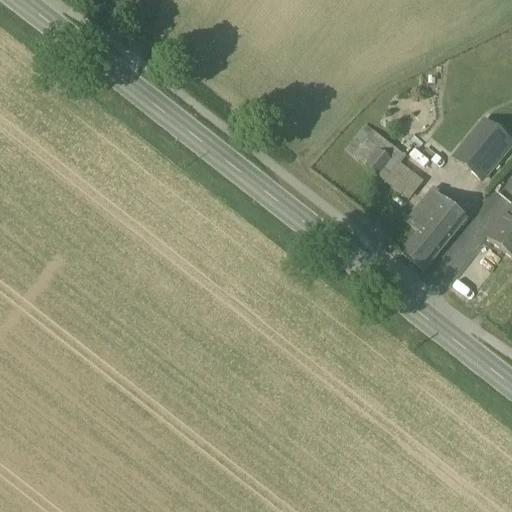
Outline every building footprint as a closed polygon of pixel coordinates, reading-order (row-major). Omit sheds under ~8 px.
[(511,145),(484,123),(454,160),(482,183),(511,146),(511,145)] [(397,163),(368,140),(354,158),(383,181),(397,163)] [(431,194),(407,224),(420,235),(444,205),(431,194)] [(420,235),(402,257),(423,273),(465,222),(444,205),(420,235)] [(511,210),(486,244),(511,264),(511,210)]
